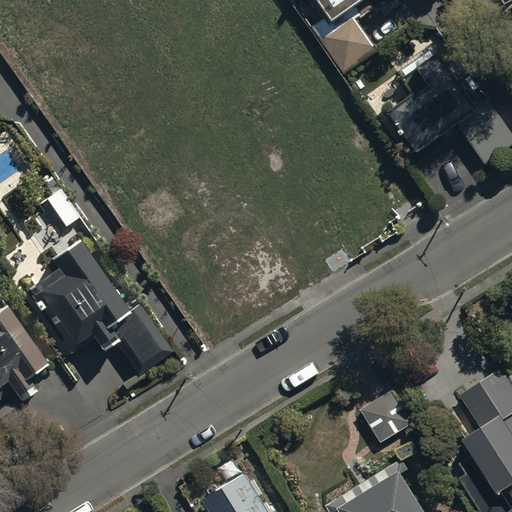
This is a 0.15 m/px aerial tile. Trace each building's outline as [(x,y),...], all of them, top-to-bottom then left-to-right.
[(241,0),(217,24),(200,66),(303,224),(340,200),(329,183),(332,180),(309,145),(306,147),(299,137),(316,125),(302,103),(307,101),(289,74),(306,63),(292,41),(285,45),(268,18),(260,24),(244,0),(241,0)] [(322,0),(331,13),(315,25),(348,73),(381,51),(359,19),(378,6),(373,0),(322,0)] [(419,153),(459,125),(489,169),(511,153),(511,131),(454,46),(439,56),(436,52),(404,73),(410,83),(406,85),(414,96),(391,112),(419,153)] [(169,208),(210,183),(227,173),(217,157),(224,153),(217,141),(221,138),(197,97),(149,126),(147,123),(125,136),(129,143),(86,168),(129,241),(173,215),(169,208)] [(60,186),(46,198),(64,221),(78,209),(60,186)] [(320,220),(302,233),(325,264),(343,250),(320,220)] [(161,225),(136,243),(180,306),(206,289),(161,225)] [(129,308),(77,236),(51,255),(58,264),(32,282),(59,319),(52,324),(73,355),(95,340),(102,351),(115,341),(138,373),(170,351),(136,303),(129,308)] [(0,384),(4,382),(18,400),(35,387),(31,381),(55,363),(40,344),(35,347),(0,299),(0,384)] [(511,410),(510,408),(511,406),(511,382),(499,361),(456,388),(475,418),(460,428),(474,450),(452,464),(482,511),(509,511),(511,510),(511,410)] [(389,387),(360,406),(381,439),(410,420),(389,387)] [(427,511),(401,469),(407,465),(400,453),(325,501),(332,511),(427,511)] [(265,511),(242,473),(199,499),(207,511),(265,511)]
